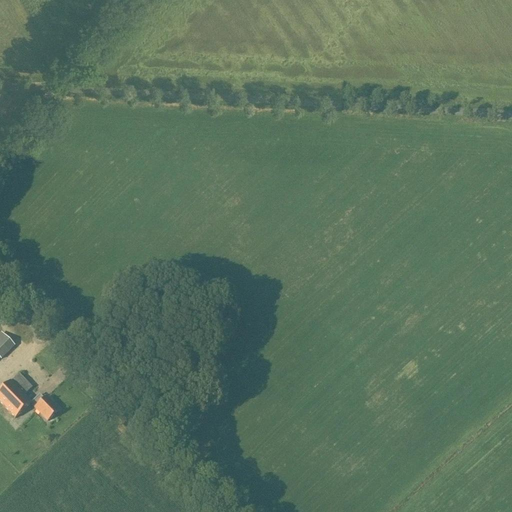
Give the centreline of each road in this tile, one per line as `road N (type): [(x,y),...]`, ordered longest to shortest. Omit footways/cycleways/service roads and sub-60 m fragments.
road 1 (unclassified): [(52,87),(511,115)]
road 2 (unclassified): [(219,511),(0,293)]
